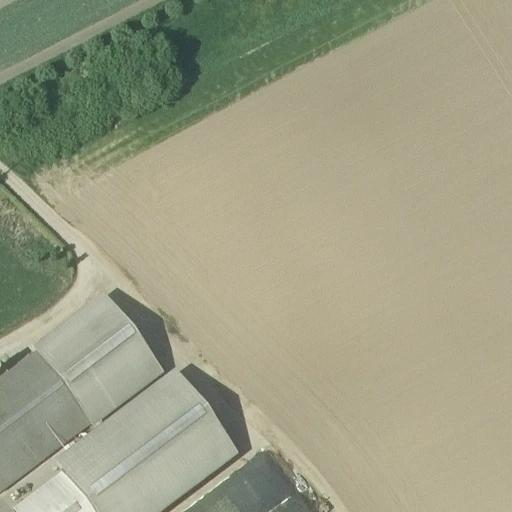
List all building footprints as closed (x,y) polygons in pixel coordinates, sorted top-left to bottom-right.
[(104,304),(33,358),(88,430),(159,376),(104,304)] [(0,496),(88,430),(33,358),(0,383),(0,496)] [(173,377),(52,468),(60,479),(180,387),(173,377)] [(60,479),(85,511),(148,511),(229,451),(180,387),(60,479)] [(85,511),(60,479),(16,511),(85,511)]
